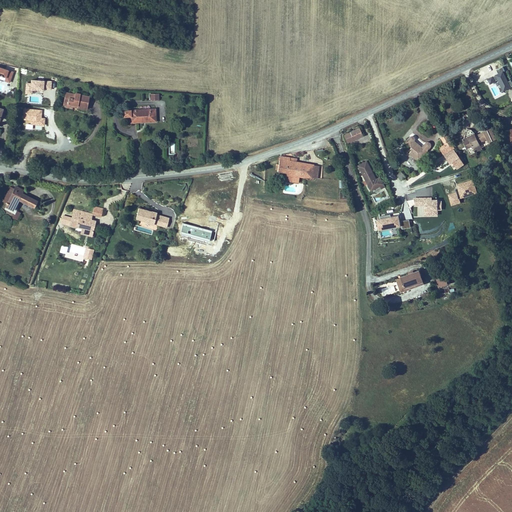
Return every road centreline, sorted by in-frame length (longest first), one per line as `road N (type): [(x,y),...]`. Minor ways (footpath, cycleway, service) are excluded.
road 1 (tertiary): [(0,166),(88,180),(225,166),(317,136),(511,45)]
road 2 (track): [(511,414),(445,481),(427,511)]
road 3 (unknown): [(105,111),(90,144),(29,143),(25,172)]
